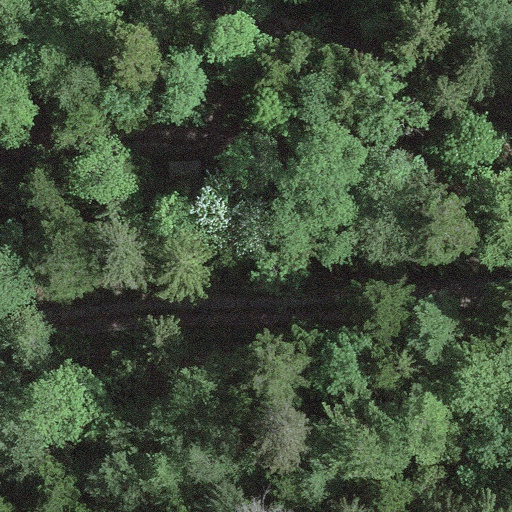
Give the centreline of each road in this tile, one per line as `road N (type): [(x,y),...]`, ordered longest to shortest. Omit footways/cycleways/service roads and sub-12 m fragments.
road 1 (track): [(511,183),(137,134),(0,142)]
road 2 (track): [(511,284),(84,319),(0,336)]
road 3 (track): [(511,105),(198,0)]
